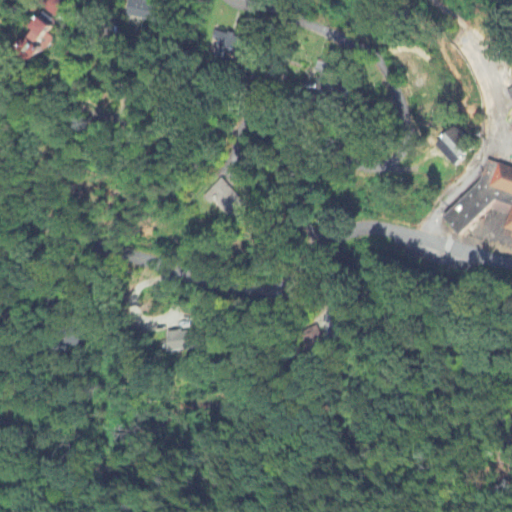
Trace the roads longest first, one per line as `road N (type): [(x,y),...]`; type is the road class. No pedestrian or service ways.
road 1 (residential): [(0,203),(65,235),(256,293),(298,282),(322,248),(377,232),(511,264)]
road 2 (residential): [(322,248),(297,208),(290,166),(301,154),(360,165),(400,153),(408,134),(399,91),(385,64),(362,46),(243,0)]
road 3 (residential): [(0,71),(101,121),(121,124),(131,116),(103,23),(76,0)]
